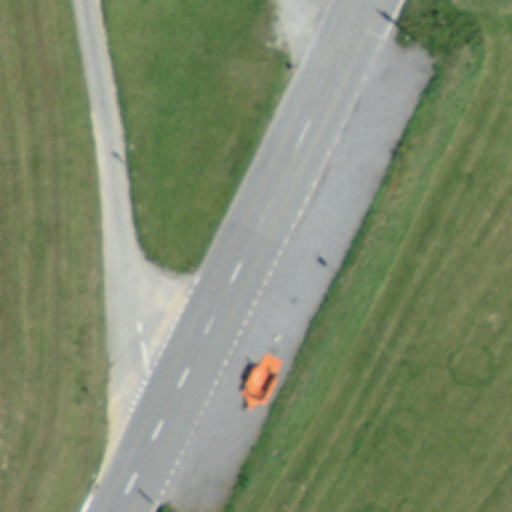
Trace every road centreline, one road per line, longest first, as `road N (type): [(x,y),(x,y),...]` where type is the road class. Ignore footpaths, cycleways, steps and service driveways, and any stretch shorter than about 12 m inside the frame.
road 1 (primary): [(366,0),(170,405)]
road 2 (residential): [(82,0),(146,367),(170,405)]
